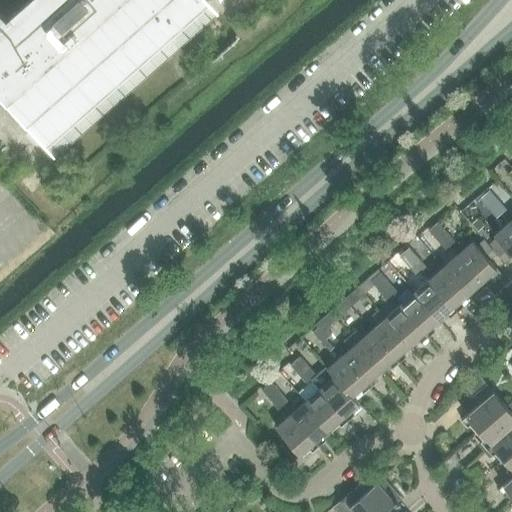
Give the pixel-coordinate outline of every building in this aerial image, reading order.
[(0,0),(0,95),(44,145),(208,1),(207,0),(0,0)] [(480,199),(488,208),(498,200),(489,190),(480,199)] [(498,200),(488,208),(496,218),(506,209),(498,200)] [(470,223),(477,231),(485,225),(478,217),(470,223)] [(428,230),(437,240),(446,231),(438,222),(428,230)] [(496,238),(488,244),(491,246),(497,253),(498,255),(504,262),(511,256),(511,255),(511,225),(509,223),(494,236),(496,238)] [(446,231),(437,240),(445,249),(455,241),(446,231)] [(473,241),(458,254),(485,285),(492,280),(491,278),(492,277),(499,271),(489,260),(497,253),(491,246),(488,244),(484,239),(477,245),(473,241)] [(399,256),(408,265),(417,257),(409,247),(399,256)] [(458,254),(443,267),(469,296),(477,289),(479,291),(481,289),(485,285),(458,254)] [(417,257),(408,265),(416,275),(426,266),(417,257)] [(443,267),(429,280),(456,311),(471,298),(469,296),(443,267)] [(371,281),(379,291),(389,282),(380,273),(371,281)] [(429,280),(414,292),(440,322),(448,315),(450,317),(456,311),(429,280)] [(389,282),(379,291),(387,300),(397,292),(389,282)] [(358,287),(344,299),(351,307),(365,294),(358,287)] [(414,292),(400,305),(428,336),(442,324),(414,292)] [(344,299),(329,312),(336,320),(351,307),(344,299)] [(400,305),(386,318),(412,347),(419,341),(421,342),(428,336),(400,305)] [(379,324),(371,330),(399,362),(405,356),(404,354),(412,347),(386,318),(379,310),(372,316),(379,324)] [(318,328),(313,332),(321,341),(331,333),(327,329),(330,326),(330,325),(336,320),(329,312),(315,325),(318,328)] [(357,329),(350,335),(357,343),(383,373),(390,366),(392,368),(399,362),(371,330),(364,337),(357,329)] [(331,333),(321,341),(330,351),(339,342),(331,333)] [(350,349),(342,356),(370,387),(377,381),(375,379),(383,373),(357,343),(350,335),(343,342),(350,349)] [(290,365),(299,374),(308,366),(300,356),(290,365)] [(342,356),(327,369),(334,376),(354,398),(362,391),(364,393),(370,387),(342,356)] [(308,366),(299,374),(307,384),(317,375),(308,366)] [(317,375),(312,380),(320,389),(348,420),(363,407),(356,399),(356,400),(354,398),(334,376),(327,369),(326,367),(317,375)] [(262,390),(270,399),(280,391),(271,381),(262,390)] [(461,419),(474,434),(506,406),(487,384),(473,396),(480,403),(461,419)] [(320,389),(305,401),(332,431),(339,425),(340,427),(348,420),(320,389)] [(280,391),(270,399),(278,409),(288,401),(280,391)] [(305,401),(291,414),(319,446),(325,440),(324,438),(332,431),(305,401)] [(474,434),(487,449),(511,426),(511,412),(511,411),(511,401),(506,406),(474,434)] [(291,414),(276,427),(302,457),(310,450),(312,452),(319,446),(291,414)] [(511,426),(487,449),(500,463),(511,452),(511,426)] [(511,452),(500,463),(511,476),(511,452)] [(354,489),(333,507),(336,511),(353,511),(355,511),(385,511),(402,498),(383,477),(367,491),(360,483),(354,489)] [(511,477),(498,489),(511,504),(511,503),(511,477)]
